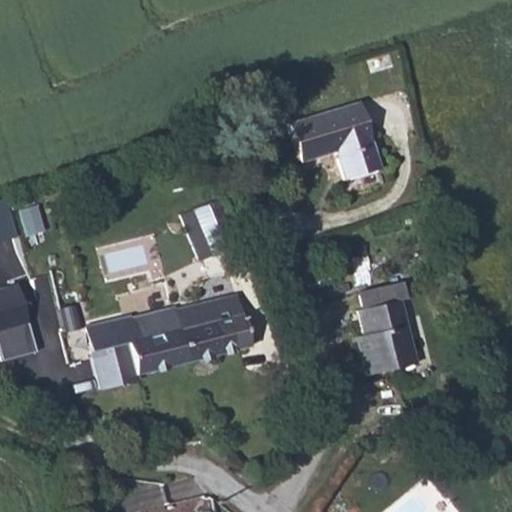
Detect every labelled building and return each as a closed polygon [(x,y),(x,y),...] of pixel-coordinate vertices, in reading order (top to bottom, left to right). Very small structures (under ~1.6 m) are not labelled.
[(375,169),(354,101),(284,122),(295,160),(329,150),(338,181),(375,169)] [(191,208),(209,256),(235,246),(217,198),(191,208)] [(0,241),(18,236),(7,199),(0,201),(0,241)] [(34,352),(15,281),(0,286),(0,356),(1,361),(34,352)] [(232,293),(174,301),(191,362),(242,346),(232,293)] [(191,362),(174,301),(84,325),(101,390),(124,384),(114,348),(131,343),(140,376),(191,362)] [(411,365),(396,303),(354,314),(363,350),(357,352),(363,377),(411,365)] [(187,511),(185,500),(163,505),(164,511),(187,511)]
